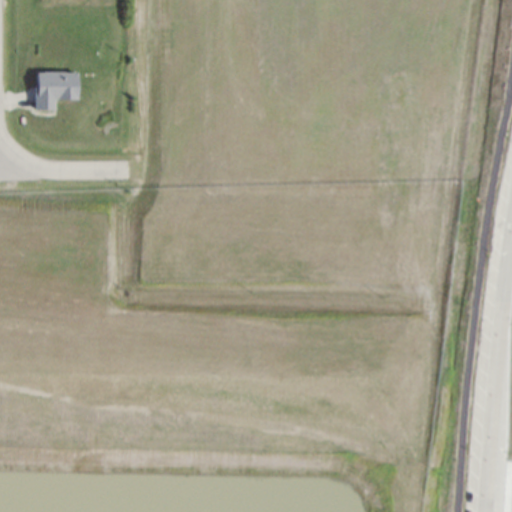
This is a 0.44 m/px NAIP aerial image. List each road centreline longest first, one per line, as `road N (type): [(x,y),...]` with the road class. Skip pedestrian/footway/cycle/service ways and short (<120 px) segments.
road 1 (secondary): [(511,200),(484,511)]
road 2 (residential): [(0,170),(124,168)]
